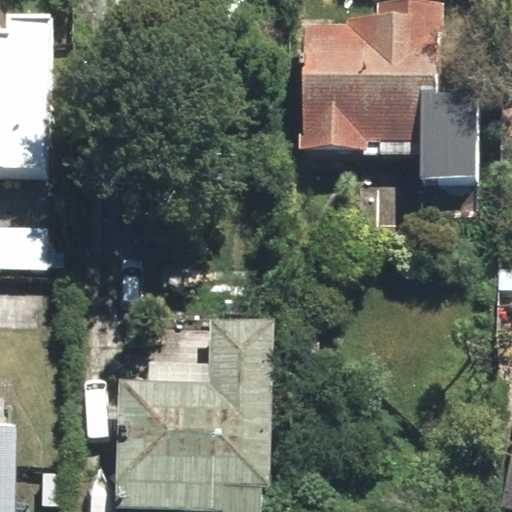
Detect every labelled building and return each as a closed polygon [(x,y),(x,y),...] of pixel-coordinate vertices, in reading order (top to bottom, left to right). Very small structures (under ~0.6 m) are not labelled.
[(359,30),(316,29),(315,154),(437,157),(437,181),(494,183),(495,158),(495,100),(454,99),(455,82),(451,36),(455,36),(455,7),(424,2),(387,6),(387,21),(359,20),(359,30)] [(0,173),(61,174),(65,18),(17,17),(17,34),(0,33),(0,173)] [(59,233),(0,228),(0,285),(55,290),(59,233)] [(161,385),(131,384),(127,511),(275,511),(276,491),(287,491),(287,388),(289,323),(223,321),(222,365),(161,364),(161,385)] [(0,422),(0,511),(17,511),(18,425),(0,422)]
